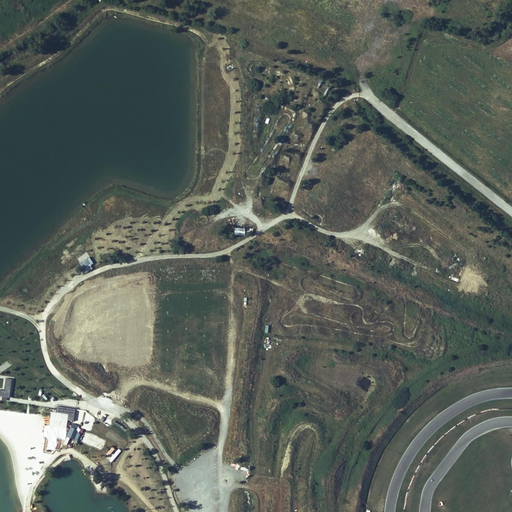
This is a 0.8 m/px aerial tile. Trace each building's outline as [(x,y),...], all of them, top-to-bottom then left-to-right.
[(318,87),(332,91),(334,85),(320,81),(318,87)] [(245,226),(245,225),(238,225),(239,218),(232,218),(231,226),(245,226)] [(19,335),(23,332),(15,324),(12,327),(19,335)] [(28,345),(33,341),(25,334),(21,338),(28,345)] [(0,390),(0,396),(9,398),(12,379),(6,378),(4,391),(0,390)] [(76,408),(57,406),(56,412),(69,413),(68,420),(74,421),(76,408)] [(77,410),(76,417),(82,418),(84,411),(77,410)] [(78,429),(79,426),(73,423),(72,426),(71,426),(67,436),(74,439),(78,429)] [(119,447),(124,441),(110,430),(105,436),(119,447)]
